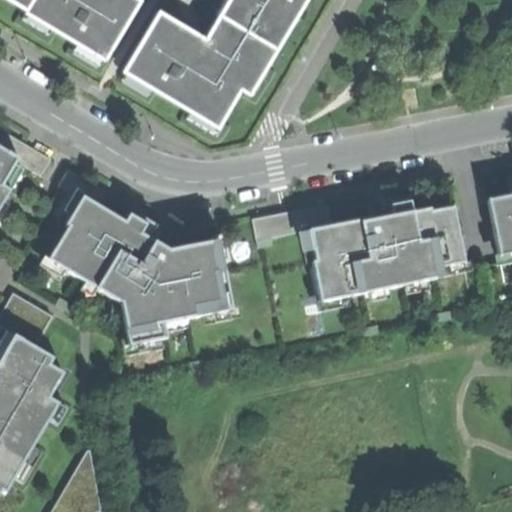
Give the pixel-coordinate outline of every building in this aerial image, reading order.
[(78,44),(105,59),(139,3),(134,0),(11,0),(25,7),(29,10),(28,13),(54,28),(56,26),(81,40),(78,44)] [(231,0),(206,44),(199,39),(201,37),(187,29),(186,31),(176,25),(160,16),(127,72),(153,87),(155,85),(192,107),(191,110),(217,125),(240,86),(247,89),(272,48),(274,49),(291,22),(288,21),(300,0),(231,0)] [(0,209),(22,172),(0,159),(0,209)] [(511,189),(485,195),(500,262),(511,259),(511,189)] [(44,261),(119,304),(127,353),(165,347),(162,326),(203,319),(204,326),(232,321),(219,237),(168,245),(141,230),(146,222),(127,212),(124,218),(82,194),(44,261)] [(306,228),(320,298),(467,270),(453,203),(306,228)] [(254,219),(259,244),(292,237),(286,212),(254,219)] [(51,318),(12,296),(0,316),(0,330),(5,333),(34,350),(51,318)] [(0,493),(3,495),(13,479),(20,483),(38,454),(28,448),(46,417),(55,423),(63,409),(47,399),(61,375),(47,366),(51,360),(34,350),(5,333),(0,341),(0,493)]
